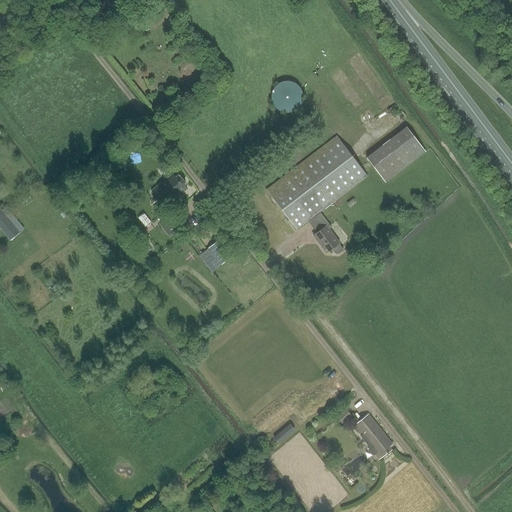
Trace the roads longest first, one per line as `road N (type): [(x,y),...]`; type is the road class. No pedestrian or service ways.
road 1 (track): [(459,511),(52,0)]
road 2 (trunk): [(511,170),(391,2)]
road 3 (trunk): [(511,115),(391,2)]
